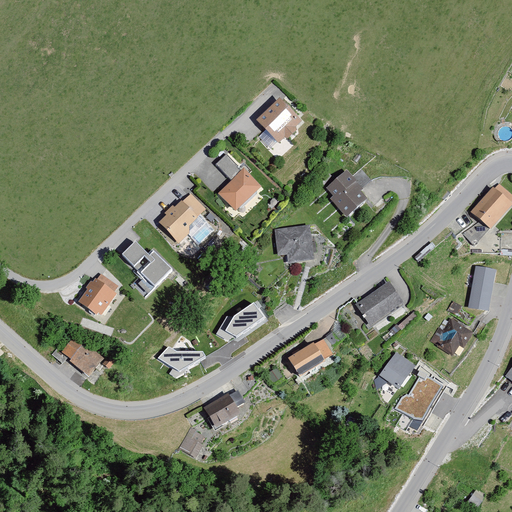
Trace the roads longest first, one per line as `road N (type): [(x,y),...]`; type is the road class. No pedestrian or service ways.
road 1 (unclassified): [(511,163),(494,168),(395,260),(224,376),(164,407),(120,412),(85,402),(0,332)]
road 2 (residential): [(274,89),(70,278),(38,285),(0,268)]
road 3 (unclassified): [(399,511),(485,370),(511,300)]
